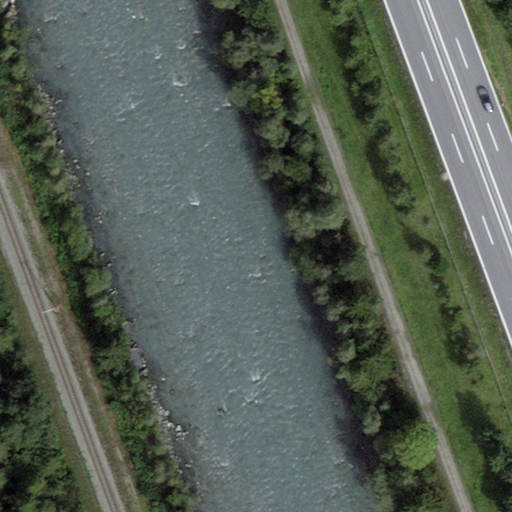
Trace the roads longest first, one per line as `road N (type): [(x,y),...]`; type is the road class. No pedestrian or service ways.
road 1 (trunk): [(400,0),(511,300)]
road 2 (trunk): [(511,196),(439,0)]
